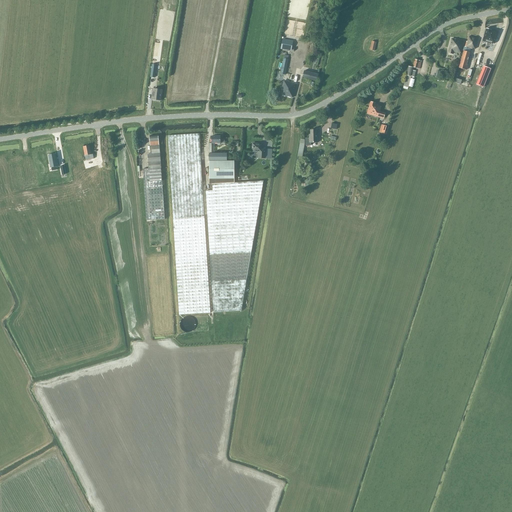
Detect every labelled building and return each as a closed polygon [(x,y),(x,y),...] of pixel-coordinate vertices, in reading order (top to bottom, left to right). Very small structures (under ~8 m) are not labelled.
[(483,38),(491,40),(494,31),(486,28),(483,38)] [(458,68),(459,68),(467,70),(468,65),(467,65),(470,53),(471,49),(472,49),(472,48),(475,49),(479,39),(469,37),(467,42),(466,41),(463,51),(458,68)] [(463,42),(451,39),(448,53),(452,55),(453,52),(460,53),(463,42)] [(283,40),(281,49),(291,50),(293,41),(283,40)] [(284,59),(281,74),(288,75),(290,60),(284,59)] [(422,61),(415,60),(413,67),(420,69),(422,61)] [(484,66),(476,85),(483,87),(491,69),(484,66)] [(409,67),(408,67),(406,77),(404,87),(408,88),(411,76),(414,77),(415,71),(412,71),(413,68),(409,67)] [(317,81),(319,74),(304,71),(302,77),(317,81)] [(293,98),(296,84),(284,81),(280,94),(293,98)] [(163,90),(153,88),(152,100),(161,101),(163,90)] [(375,103),(371,102),(367,114),(383,119),(385,113),(380,111),(381,107),(378,106),(378,105),(375,104),(375,103)] [(387,135),(389,127),(383,125),(381,130),(380,129),(379,132),(387,135)] [(309,138),(306,138),(306,145),(311,145),(311,142),(318,142),(318,134),(316,134),(316,130),(311,130),(311,134),(309,134),(309,138)] [(210,313),(203,196),(199,134),(168,136),(179,315),(210,313)] [(165,219),(161,168),(159,145),(158,135),(149,136),(151,154),(148,154),(149,169),(143,169),(147,220),(165,219)] [(210,185),(234,183),(234,162),(227,162),(227,154),(225,154),(225,153),(214,153),(214,143),(220,143),(220,136),(215,136),(215,137),(211,137),(212,143),(209,143),(210,185)] [(253,144),(252,152),(258,152),(258,154),(258,158),(265,158),(265,155),(265,149),(262,149),(262,144),(253,144)] [(87,152),(84,152),(86,160),(94,158),(97,158),(99,158),(98,150),(94,151),(93,146),(86,148),(87,152)] [(55,154),(48,155),(51,168),(58,166),(55,154)] [(23,156),(13,158),(14,163),(17,163),(17,167),(15,167),(16,174),(31,171),(30,161),(24,162),(23,156)] [(241,311),(261,196),(263,181),(234,183),(210,185),(210,191),(206,191),(213,313),(241,311)] [(194,327),(194,326),(194,325),(194,323),(193,322),(192,321),(191,320),(190,319),(188,318),(187,318),(186,318),(184,319),(182,320),(181,320),(180,322),(180,323),(179,325),(179,326),(179,327),(180,329),(180,330),(181,332),(182,332),(184,333),(186,334),(187,334),(188,333),(190,333),(191,332),(192,331),(193,330),(194,329),(194,327)]
